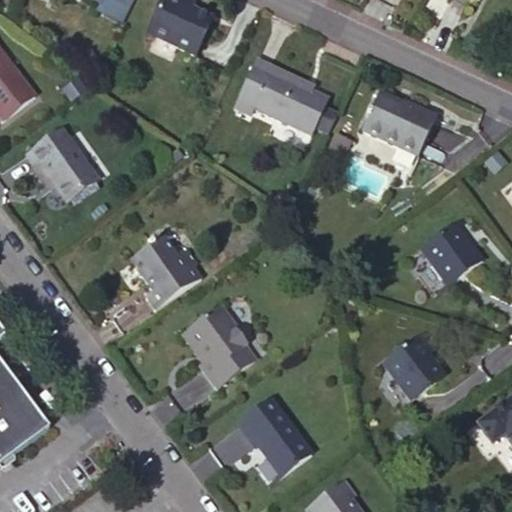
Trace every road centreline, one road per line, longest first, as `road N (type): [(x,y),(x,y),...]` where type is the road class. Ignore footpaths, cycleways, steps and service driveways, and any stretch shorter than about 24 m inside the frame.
road 1 (residential): [(0,254),(191,511)]
road 2 (residential): [(511,105),(287,0)]
